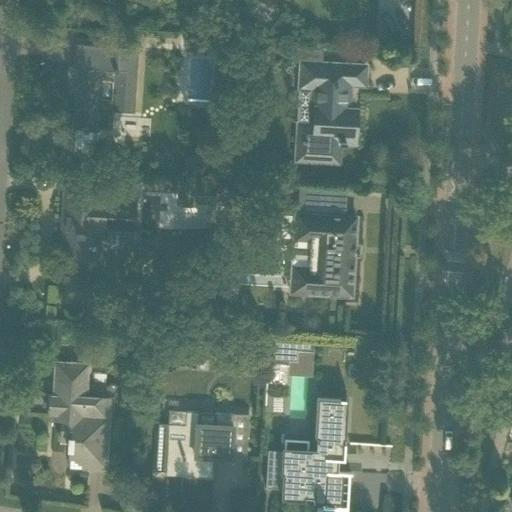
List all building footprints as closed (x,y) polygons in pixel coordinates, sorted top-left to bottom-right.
[(214,47),(215,35),(185,34),(184,46),(214,47)] [(139,47),(95,45),(75,44),(73,68),(78,68),(73,138),(74,138),(73,150),(92,152),(93,131),(98,131),(98,129),(112,129),(113,111),(134,113),(139,47)] [(207,69),(207,61),(196,61),(196,72),(190,72),(191,99),(205,98),(204,69),(207,69)] [(297,140),(296,160),(337,162),(338,144),(345,145),(345,143),(353,144),(355,110),(348,109),(349,84),(364,85),(365,66),(361,66),(345,65),(321,64),(302,63),(300,87),(322,88),(320,110),(315,110),(313,141),(297,140)] [(216,182),(216,181),(195,180),(178,179),(177,206),(196,207),(196,205),(214,205),(214,203),(215,203),(216,182)] [(215,206),(213,233),(227,234),(228,206),(248,207),(249,184),(216,182),(215,203),(215,206)] [(110,243),(110,231),(131,232),(133,203),(96,201),(97,195),(65,193),(61,254),(65,254),(63,279),(66,279),(65,289),(89,290),(91,259),(97,259),(98,253),(100,253),(100,243),(110,243)] [(356,216),(339,215),(280,212),(278,240),(292,240),(290,274),(308,275),(306,293),(351,296),(356,216)] [(151,272),(152,257),(137,256),(136,271),(151,272)] [(141,335),(141,328),(126,327),(126,334),(141,335)] [(273,340),(272,363),(289,364),(289,361),(297,362),(298,351),(313,352),(314,342),(273,340)] [(48,394),(47,414),(48,414),(48,413),(52,413),(52,418),(62,418),(60,441),(68,442),(67,449),(69,449),(68,468),(105,470),(106,450),(108,418),(109,398),(85,396),(87,364),(55,362),(53,396),(49,396),(50,394),(48,394)] [(257,483),(255,511),(315,511),(316,502),(280,500),(280,499),(304,500),(304,496),(312,497),(312,501),(323,501),(323,506),(345,507),(347,472),(350,472),(350,471),(336,470),(337,458),(343,459),(347,395),(345,394),(345,398),(339,398),(339,395),(326,394),(316,393),(314,437),(316,437),(315,456),(307,455),(307,452),(291,451),(267,450),(265,484),(257,483)] [(230,458),(231,438),(232,413),(215,413),(214,423),(196,422),(197,412),(185,411),(184,429),(168,428),(168,424),(167,424),(167,426),(157,426),(157,423),(156,423),(155,471),(156,471),(156,470),(165,470),(165,475),(166,475),(166,471),(198,473),(198,477),(212,478),(214,457),(230,458)]
